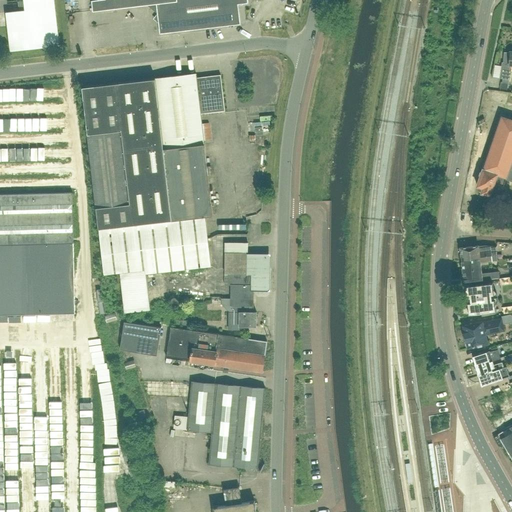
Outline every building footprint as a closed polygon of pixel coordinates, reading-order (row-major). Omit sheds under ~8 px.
[(59,45),(53,0),(23,0),(25,10),(6,12),(10,51),(59,45)] [(91,0),(93,11),(156,4),(157,13),(155,15),(156,21),(159,23),(160,33),(240,24),(238,4),(247,3),(247,0),(91,0)] [(511,51),(510,52),(503,52),(503,64),(504,64),(502,76),(508,77),(510,65),(511,65),(511,51)] [(196,78),(195,74),(155,78),(82,87),(87,134),(87,133),(96,208),(98,228),(99,228),(104,274),(120,272),(124,312),(150,309),(146,272),(211,265),(206,216),(212,215),(204,143),(200,114),(224,111),(220,75),(196,78)] [(511,99),(507,98),(482,169),(506,177),(511,179),(511,99)] [(479,177),(476,186),(482,188),(481,192),(489,196),(494,183),(503,186),(506,177),(482,169),(482,170),(480,171),(479,175),(479,177)] [(72,192),(0,194),(0,314),(75,313),(72,192)] [(270,289),(269,253),(251,253),(251,242),(227,242),(228,273),(232,273),(232,298),(223,299),(224,309),(231,309),(231,329),(259,328),(259,311),(240,311),(240,306),(256,306),(255,290),(270,289)] [(461,259),(491,255),(497,255),(496,246),(484,245),(477,246),(460,248),(461,259)] [(461,259),(463,270),(480,268),(479,262),(491,261),(491,255),(461,259)] [(498,271),(481,274),(480,268),(463,270),(464,281),(499,277),(498,271)] [(496,311),(492,283),(465,286),(468,315),(496,311)] [(115,315),(111,314),(104,316),(106,323),(117,319),(115,315)] [(504,330),(501,317),(483,321),(462,325),(467,348),(488,344),(486,335),(504,330)] [(161,327),(124,321),(120,349),(157,355),(161,327)] [(168,342),(264,356),(267,341),(219,334),(171,326),(168,342)] [(264,356),(168,342),(166,357),(165,362),(171,363),(172,358),(190,360),(190,361),(262,372),(262,370),(263,370),(264,362),(263,362),(264,356)] [(476,366),(492,361),(500,358),(496,348),(473,356),(475,363),(476,366)] [(135,366),(133,360),(124,363),(126,369),(135,366)] [(478,372),(479,375),(502,367),(501,362),(493,365),(492,361),(476,366),(474,368),(475,372),(478,372)] [(506,366),(502,367),(479,375),(482,385),(483,385),(482,385),(498,380),(504,378),(509,376),(506,366)] [(264,388),(192,381),(187,429),(212,432),(209,464),(257,468),(265,388),(264,388)] [(511,389),(511,388),(486,400),(511,454),(511,389)] [(147,423),(143,410),(134,413),(138,426),(147,423)] [(188,416),(175,415),(173,428),(187,429),(188,416)] [(255,511),(254,501),(213,507),(213,511),(255,511)]
